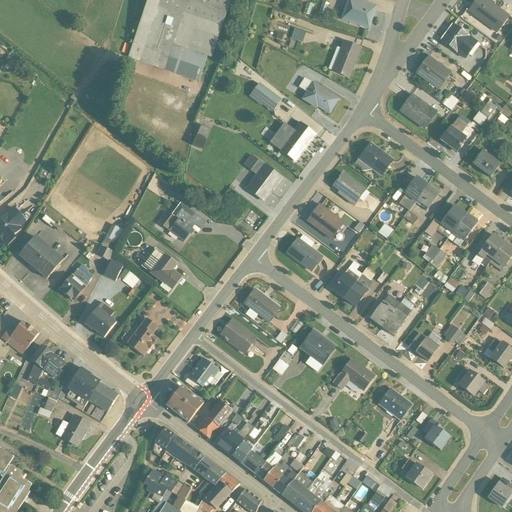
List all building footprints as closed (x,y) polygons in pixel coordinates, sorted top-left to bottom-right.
[(156,0),(137,53),(135,61),(202,84),(210,61),(215,63),(237,0),(156,0)] [(356,0),(347,0),(340,21),(368,32),(377,7),(356,0)] [(508,17),(484,0),(477,0),(468,13),(496,33),(508,17)] [(329,5),(322,2),(318,14),(325,16),(329,5)] [(313,6),(306,3),(302,14),(309,16),(313,6)] [(478,44),(452,25),(439,42),(465,61),(478,44)] [(290,39),(302,43),(306,34),(294,29),(294,30),(290,39)] [(283,35),(277,33),(275,39),(281,41),(283,35)] [(332,73),(348,79),(360,50),(344,43),(332,73)] [(428,57),(414,75),(438,93),(439,92),(441,93),(448,85),(445,83),(451,74),(428,57)] [(304,79),(298,88),(306,93),(301,101),(316,110),(317,109),(329,116),(340,100),(312,83),(311,84),(304,79)] [(259,84),(249,99),(261,108),(262,107),(272,114),(281,101),(259,84)] [(411,96),(401,111),(400,111),(398,114),(411,123),(412,121),(424,130),(436,114),(411,96)] [(458,102),(450,96),(442,106),(451,112),(458,102)] [(478,113),(472,121),(480,127),(486,119),(488,120),(496,109),(488,102),(479,114),(478,113)] [(469,123),(460,117),(458,119),(457,119),(451,128),(450,127),(439,142),(455,154),(466,139),(461,135),(467,127),(466,126),(469,123)] [(205,147),(211,126),(199,123),(194,144),(205,147)] [(284,125),(269,144),(295,164),(316,136),(316,135),(299,123),(293,131),(284,125)] [(359,161),(355,167),(361,171),(361,173),(362,173),(373,172),(381,177),(392,161),(370,145),(358,161),(359,161)] [(500,165),(482,152),(471,166),(490,180),(500,165)] [(264,203),(282,179),(251,156),(243,167),(255,176),(245,189),(264,203)] [(366,191),(342,173),(332,188),(338,193),(337,195),(354,208),(366,191)] [(428,186),(416,177),(402,195),(404,197),(400,203),(401,203),(401,204),(399,204),(399,205),(408,212),(428,186)] [(428,186),(414,204),(426,212),(427,211),(428,211),(440,195),(428,186)] [(194,226),(200,231),(206,224),(180,204),(162,228),(183,243),(189,235),(192,236),(193,235),(193,233),(193,232),(191,230),(194,226)] [(466,215),(454,206),(440,225),(434,220),(424,233),(431,238),(436,231),(447,240),(466,215)] [(344,225),(319,207),(307,222),(332,241),(344,225)] [(26,223),(14,208),(0,220),(0,240),(6,248),(16,240),(14,237),(22,230),(21,229),(26,223)] [(405,227),(409,230),(417,220),(407,213),(403,219),(408,223),(405,227)] [(478,224),(466,215),(447,240),(459,249),(462,244),(463,244),(478,224)] [(357,224),(353,230),(359,235),(363,228),(357,224)] [(124,231),(111,225),(105,237),(117,244),(124,231)] [(384,225),(377,234),(386,241),(393,232),(384,225)] [(504,243),(492,235),(480,252),(472,263),(478,267),(480,264),(486,268),(504,243)] [(302,236),(298,242),(297,241),(287,254),(311,272),(321,258),(310,250),(314,245),(302,236)] [(27,246),(18,258),(46,281),(63,261),(35,237),(30,243),(29,242),(26,246),(27,246)] [(116,245),(108,241),(105,248),(113,252),(116,245)] [(503,270),(511,257),(511,249),(504,244),(489,264),(500,273),(502,270),(503,270)] [(439,251),(432,245),(424,256),(431,261),(439,251)] [(391,250),(386,246),(379,256),(384,259),(391,250)] [(113,253),(100,247),(96,256),(108,262),(113,253)] [(177,265),(154,249),(140,267),(149,274),(149,275),(172,292),(182,278),(173,271),(177,265)] [(404,257),(397,251),(394,256),(401,261),(404,257)] [(439,251),(429,265),(436,270),(446,256),(439,251)] [(123,268),(111,262),(103,277),(115,283),(123,268)] [(411,266),(403,263),(401,270),(409,273),(411,266)] [(357,269),(351,265),(345,274),(344,274),(330,292),(342,300),(361,275),(356,271),(357,269)] [(87,271),(81,266),(60,291),(73,302),(87,285),(92,277),(87,273),(87,271)] [(374,276),(365,270),(342,300),(355,310),(368,292),(368,291),(373,284),(370,282),(374,276)] [(140,280),(130,272),(122,282),(132,290),(140,280)] [(437,272),(433,278),(438,282),(444,285),(447,278),(442,275),(437,272)] [(387,277),(382,273),(376,282),(380,285),(387,277)] [(449,279),(446,284),(454,290),(458,286),(449,279)] [(468,292),(460,287),(454,295),(462,301),(468,292)] [(278,310),(254,291),(244,305),(250,309),(244,316),(253,323),(258,316),(268,323),(278,310)] [(462,301),(468,305),(474,297),(468,292),(462,301)] [(382,303),(369,320),(381,329),(399,304),(388,296),(383,303),(382,303)] [(410,312),(413,307),(403,300),(381,329),(393,338),(407,320),(406,319),(411,313),(410,312)] [(113,313),(101,304),(84,325),(92,331),(92,330),(104,339),(116,324),(109,319),(113,313)] [(494,313),(488,308),(482,316),(489,320),(494,313)] [(474,311),(471,315),(477,320),(480,316),(474,311)] [(482,325),(479,330),(484,334),(488,330),(489,331),(493,325),(484,319),(481,324),(482,325)] [(141,356),(143,358),(147,353),(148,353),(148,351),(157,340),(152,336),(157,329),(146,320),(127,345),(137,353),(136,354),(140,357),(141,356)] [(256,339),(232,321),(220,337),(225,340),(224,340),(227,342),(244,355),(256,339)] [(303,326),(296,321),(289,331),(296,335),(303,326)] [(8,330),(0,340),(22,356),(38,335),(22,323),(13,334),(8,330)] [(451,325),(443,336),(445,338),(444,340),(452,346),(455,343),(459,346),(465,337),(461,334),(462,333),(451,325)] [(312,330),(298,350),(309,358),(305,365),(317,374),(321,367),(322,368),(336,348),(312,330)] [(275,341),(281,345),(287,337),(281,333),(275,341)] [(407,349),(427,364),(439,349),(437,346),(441,340),(431,333),(427,339),(419,334),(407,349)] [(483,355),(503,370),(511,358),(511,351),(495,339),(483,355)] [(54,356),(41,346),(29,361),(34,365),(26,382),(36,386),(42,371),(54,356)] [(297,350),(292,346),(287,353),(292,357),(297,350)] [(465,356),(459,351),(455,357),(460,361),(465,356)] [(60,371),(65,365),(54,356),(42,371),(36,386),(47,391),(45,397),(48,399),(48,400),(56,403),(58,395),(48,392),(53,379),(55,381),(62,373),(60,371)] [(218,371),(203,359),(184,383),(200,395),(218,371)] [(351,359),(332,385),(341,392),(345,387),(354,393),(357,389),(363,393),(375,377),(351,359)] [(288,367),(279,361),(272,370),(281,377),(288,367)] [(466,369),(458,380),(461,383),(459,387),(473,397),(477,391),(483,396),(489,388),(470,374),(471,373),(466,369)] [(75,409),(82,413),(88,403),(99,385),(100,384),(86,375),(87,374),(81,370),(67,391),(70,392),(66,399),(77,406),(75,409)] [(118,397),(99,385),(88,403),(91,405),(85,415),(101,424),(118,397)] [(14,386),(9,397),(16,400),(21,389),(14,386)] [(203,405),(181,388),(166,406),(188,423),(203,405)] [(377,406),(400,423),(413,406),(390,389),(377,406)] [(39,409),(37,415),(49,420),(56,403),(48,400),(43,411),(39,409)] [(219,429),(232,413),(232,412),(219,402),(206,419),(219,429)] [(427,418),(422,414),(416,422),(421,426),(427,418)] [(242,420),(236,415),(231,423),(236,427),(242,420)] [(62,422),(55,436),(77,448),(89,425),(73,416),(68,425),(62,422)] [(209,440),(219,429),(206,419),(196,430),(209,440)] [(424,440),(440,452),(450,438),(439,430),(441,428),(431,420),(422,432),(427,436),(424,440)] [(232,458),(254,429),(247,423),(243,429),(238,425),(231,434),(226,430),(215,444),(232,458)] [(282,426),(273,438),(284,446),(293,434),(282,426)] [(165,451),(174,436),(162,428),(158,435),(159,437),(155,444),(153,453),(161,460),(165,451)] [(413,428),(406,438),(411,441),(417,432),(413,428)] [(232,458),(240,465),(263,433),(259,430),(258,432),(254,429),(232,458)] [(165,451),(175,458),(185,445),(174,436),(165,451)] [(203,458),(185,445),(175,458),(193,472),(203,458)] [(276,455),(281,450),(277,447),(264,463),(266,464),(256,477),(263,482),(281,459),(276,455)] [(0,511),(17,511),(28,495),(30,493),(28,492),(32,486),(20,478),(22,474),(10,466),(10,467),(9,466),(14,458),(0,448),(0,477),(2,479),(0,481),(0,486),(1,487),(0,487),(0,511)] [(240,465),(256,477),(266,464),(264,463),(267,459),(262,455),(259,459),(250,452),(240,465)] [(263,482),(272,489),(294,461),(290,458),(290,459),(287,459),(287,458),(289,458),(285,454),(281,459),(263,482)] [(304,458),(299,454),(294,461),(272,489),(282,497),(303,468),(299,465),(304,458)] [(204,480),(215,467),(203,458),(193,472),(204,480)] [(406,479),(421,490),(431,476),(408,460),(401,470),(408,475),(406,479)] [(203,500),(226,475),(215,467),(204,480),(207,483),(199,493),(193,506),(198,509),(203,500)] [(160,476),(152,471),(143,485),(148,488),(145,492),(153,497),(155,494),(162,499),(162,498),(167,501),(178,483),(170,478),(171,476),(167,473),(166,475),(162,473),(160,476)] [(350,489),(357,480),(347,472),(340,481),(350,489)] [(322,495),(331,483),(325,478),(326,477),(321,473),(317,480),(316,479),(295,507),(301,511),(312,511),(320,502),(322,495)] [(312,483),(299,474),(282,497),(295,507),(312,483)] [(226,475),(219,483),(231,494),(239,486),(226,475)] [(511,486),(502,480),(488,499),(502,508),(511,493),(511,486)] [(203,500),(199,508),(205,511),(210,511),(214,509),(215,511),(231,494),(219,483),(203,500)] [(191,489),(184,485),(176,498),(177,499),(172,507),(179,511),(185,502),(184,502),(191,489)] [(236,503),(247,511),(256,511),(261,503),(245,490),(236,503)] [(385,497),(377,492),(370,502),(378,508),(385,497)] [(312,511),(340,511),(344,507),(329,496),(323,505),(320,502),(312,511)] [(391,511),(397,505),(390,500),(381,511),(391,511)] [(157,511),(164,504),(160,501),(152,511),(157,511)] [(196,511),(198,509),(185,502),(179,511),(196,511)] [(178,511),(166,503),(160,511),(178,511)]
